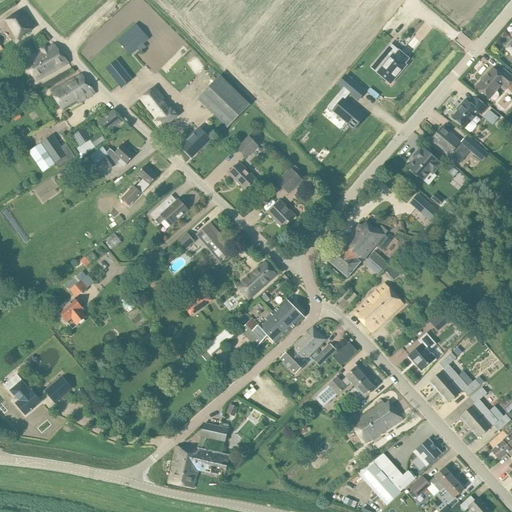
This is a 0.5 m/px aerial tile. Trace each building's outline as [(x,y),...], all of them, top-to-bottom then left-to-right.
[(17,39),(32,29),(21,11),(5,20),(17,39)] [(134,24),(116,41),(128,53),(135,47),(138,51),(144,46),(140,42),(146,37),(134,24)] [(401,51),(408,57),(419,42),(412,37),(401,51)] [(29,41),(21,45),(27,55),(35,51),(29,41)] [(66,63),(55,44),(25,62),(36,81),(66,63)] [(391,45),(371,68),(391,85),(407,66),(405,65),(409,60),(399,51),(399,52),(391,45)] [(120,86),(131,77),(116,59),(106,67),(120,86)] [(506,88),(511,92),(511,90),(511,76),(503,69),(498,75),(492,69),(483,80),(482,79),(475,87),(488,98),(492,100),(495,100),(497,98),(499,96),(498,93),(496,89),(501,83),(506,88)] [(81,73),(51,91),(64,111),(94,93),(81,73)] [(344,87),(328,106),(354,128),(365,115),(346,99),(351,93),(352,93),(359,85),(347,75),(339,83),(344,87)] [(219,76),(197,99),(227,128),(249,105),(219,76)] [(154,120),(161,128),(177,114),(154,87),(140,98),(157,119),(154,120)] [(452,117),(464,128),(469,131),(471,131),(476,126),(476,123),(471,119),(478,112),(480,114),(487,106),(475,96),(470,103),(465,99),(460,105),(461,107),(452,117)] [(111,111),(98,121),(105,132),(120,121),(111,111)] [(457,138),(442,125),(431,139),(456,160),(464,150),(465,152),(474,142),(462,132),(457,138)] [(180,146),(191,158),(210,138),(199,127),(180,146)] [(84,128),(73,136),(80,147),(77,148),(83,157),(96,148),(90,139),(91,138),(84,128)] [(66,155),(54,134),(41,143),(40,143),(28,151),(43,172),(55,164),(54,163),(66,155)] [(249,136),(236,148),(246,158),(258,146),(249,136)] [(106,156),(102,160),(109,170),(116,165),(118,163),(123,167),(126,164),(127,164),(135,155),(122,144),(114,152),(110,149),(105,155),(106,156)] [(422,149),(420,147),(412,156),(414,158),(407,166),(413,172),(412,173),(418,177),(419,176),(423,179),(429,171),(432,173),(440,164),(438,162),(438,161),(423,148),(422,149)] [(89,170),(95,165),(89,156),(82,161),(89,170)] [(240,162),(228,173),(245,190),(257,179),(240,162)] [(132,204),(150,184),(157,176),(145,165),(138,173),(142,177),(144,179),(136,187),(134,185),(124,196),(132,204)] [(294,165),(277,183),(289,194),(302,180),(297,175),(301,171),(294,165)] [(429,202),(416,193),(401,213),(413,222),(429,202)] [(440,196),(435,203),(439,206),(444,200),(440,196)] [(166,219),(171,225),(188,210),(179,199),(171,207),(165,201),(150,215),(160,225),(166,219)] [(283,228),(295,215),(280,200),(268,213),(283,228)] [(118,225),(123,221),(118,214),(113,218),(118,225)] [(225,244),(227,242),(210,222),(196,234),(220,262),(232,252),(225,244)] [(376,226),(370,233),(359,223),(341,244),(352,254),(356,250),(365,258),(377,244),(381,248),(390,238),(384,233),(387,230),(380,224),(377,227),(376,226)] [(186,248),(194,242),(187,233),(179,240),(186,248)] [(352,254),(341,244),(327,260),(347,277),(361,261),(362,262),(365,258),(356,250),(352,254)] [(170,251),(164,256),(169,262),(175,257),(170,251)] [(92,252),(81,260),(84,266),(95,257),(92,252)] [(373,253),(365,262),(377,273),(385,264),(373,253)] [(236,286),(248,299),(276,274),(264,261),(236,286)] [(395,263),(386,271),(394,280),(403,272),(395,263)] [(69,289),(76,297),(87,288),(80,280),(69,289)] [(372,332),(402,304),(384,284),(354,312),(372,332)] [(197,311),(213,300),(206,290),(190,301),(197,311)] [(58,312),(66,322),(71,317),(77,324),(86,317),(80,310),(83,307),(75,298),(58,312)] [(272,312),(289,331),(303,317),(286,299),(272,312)] [(442,308),(428,320),(435,327),(444,319),(447,323),(451,319),(442,308)] [(289,331),(272,312),(258,325),(252,319),(240,330),(255,345),(267,334),(276,343),(289,331)] [(295,374),(307,361),(305,359),(325,339),(312,326),(292,346),(293,346),(280,358),(295,374)] [(229,328),(207,345),(214,354),(236,336),(229,328)] [(421,370),(435,358),(426,349),(438,338),(430,330),(419,340),(422,344),(408,356),(421,370)] [(349,343),(334,357),(341,364),(356,350),(349,343)] [(330,344),(313,360),(320,366),(337,350),(330,344)] [(436,388),(440,391),(458,375),(449,365),(456,358),(451,352),(439,363),(444,368),(441,371),(430,381),(431,382),(430,383),(435,389),(436,388)] [(323,407),(347,386),(351,382),(355,387),(365,377),(355,366),(345,376),(346,377),(342,381),(337,375),(327,384),(328,385),(314,398),(323,407)] [(458,375),(440,391),(443,395),(441,396),(446,402),(448,401),(449,402),(459,392),(460,393),(463,390),(468,396),(480,385),(475,379),(467,386),(458,375)] [(55,403),(72,388),(62,376),(44,390),(55,403)] [(365,377),(355,387),(360,391),(354,396),(359,402),(375,387),(365,377)] [(31,389),(30,390),(21,380),(10,390),(18,400),(15,403),(25,415),(41,401),(31,389)] [(470,426),(488,410),(479,399),(487,393),(481,387),(469,398),(474,403),(471,406),(461,415),(462,417),(460,418),(465,424),(467,422),(470,426)] [(383,402),(352,423),(365,442),(400,418),(394,410),(390,412),(383,402)] [(347,414),(343,417),(346,421),(360,410),(355,403),(345,411),(347,414)] [(234,415),(237,410),(230,407),(228,413),(234,415)] [(497,421),(488,410),(470,426),(473,430),(472,431),(477,437),(478,435),(479,436),(490,427),(490,428),(493,425),(498,430),(511,418),(511,416),(508,412),(497,421)] [(225,441),(228,428),(204,424),(200,436),(225,441)] [(499,459),(510,449),(511,447),(511,431),(511,432),(491,451),(499,459)] [(425,466),(428,463),(440,453),(428,439),(413,453),(425,466)] [(227,455),(195,448),(195,451),(176,447),(169,482),(193,487),(197,470),(223,475),(227,455)] [(360,460),(352,466),(356,472),(364,465),(360,460)] [(401,492),(400,492),(415,479),(408,471),(394,484),(372,460),(358,473),(375,493),(379,497),(386,505),(401,492)] [(439,491),(454,477),(444,467),(429,480),(439,491)] [(422,475),(408,487),(410,489),(412,491),(410,493),(414,497),(416,495),(417,497),(431,486),(422,475)] [(444,487),(449,492),(444,497),(448,502),(464,488),(454,477),(439,491),(444,487)] [(370,497),(374,502),(379,497),(375,493),(370,497)] [(460,505),(464,511),(468,507),(472,511),(489,511),(491,511),(479,497),(475,500),(470,496),(460,505)]
